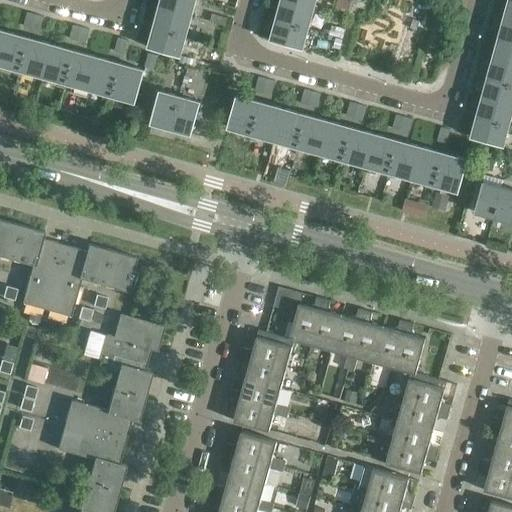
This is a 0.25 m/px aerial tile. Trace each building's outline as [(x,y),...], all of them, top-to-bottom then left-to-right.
[(191,16),(195,0),(162,0),(160,8),(191,16)] [(308,28),(313,9),(283,0),(277,20),(308,28)] [(313,9),(315,0),(282,0),(283,0),(313,9)] [(186,35),(191,16),(160,8),(155,27),(186,35)] [(35,21),(37,14),(29,12),(27,19),(35,21)] [(226,25),(228,18),(213,13),(210,21),(226,25)] [(43,24),(45,17),(37,14),(35,21),(43,24)] [(33,28),(35,21),(27,19),(25,26),(33,28)] [(303,48),(308,28),(277,20),(272,39),(280,41),(280,42),(282,43),(283,42),(303,48)] [(511,43),(511,22),(505,20),(499,40),(511,43)] [(41,31),(43,24),(35,21),(33,28),(41,31)] [(81,34),(83,27),(75,25),(73,32),(81,34)] [(343,37),(344,30),(332,26),(330,33),(343,37)] [(89,36),(91,29),(83,27),(81,34),(89,36)] [(180,55),(186,35),(155,27),(150,47),(180,55)] [(0,63),(21,69),(29,38),(7,32),(0,55),(0,63)] [(79,41),(81,34),(73,32),(71,39),(79,41)] [(87,43),(89,36),(81,34),(79,41),(87,43)] [(220,43),(222,36),(214,34),(213,41),(220,43)] [(126,47),(128,40),(119,37),(117,44),(126,47)] [(44,75),(52,45),(29,38),(21,69),(44,75)] [(511,63),(511,43),(499,40),(494,59),(511,63)] [(124,53),(126,47),(117,44),(115,51),(124,53)] [(67,82),(75,51),(52,45),(44,75),(67,82)] [(89,88),(98,57),(75,51),(67,82),(89,88)] [(156,62),(158,55),(149,53),(147,60),(156,62)] [(112,94),(121,64),(98,57),(89,88),(112,94)] [(511,84),(511,63),(494,59),(489,78),(511,84)] [(154,69),(156,62),(147,60),(145,67),(154,69)] [(138,90),(144,70),(121,64),(112,94),(136,101),(138,93),(139,90),(138,90)] [(266,85),(267,78),(259,76),(257,83),(266,85)] [(274,88),(276,81),(267,78),(266,85),(274,88)] [(511,105),(511,84),(489,78),(483,98),(511,105)] [(264,92),(266,85),(257,83),(256,90),(264,92)] [(272,95),(274,88),(266,85),(264,92),(272,95)] [(311,98),(313,91),(305,89),(303,96),(311,98)] [(172,127),(181,97),(161,91),(155,111),(154,114),(155,114),(152,122),(172,127)] [(319,100),(321,93),(313,91),(311,98),(319,100)] [(67,110),(70,98),(63,96),(60,109),(67,110)] [(252,133),(261,102),(238,96),(232,116),(231,118),(231,119),(229,127),(252,133)] [(309,105),(311,98),(303,96),(301,103),(309,105)] [(206,120),(210,105),(181,97),(172,127),(192,133),(194,125),(195,122),(196,117),(206,120)] [(317,107),(319,100),(311,98),(309,105),(317,107)] [(509,125),(511,113),(511,105),(483,98),(478,117),(509,125)] [(275,140),(284,109),(261,102),(252,133),(275,140)] [(357,111),(359,104),(351,102),(349,109),(357,111)] [(365,113),(367,106),(359,104),(357,111),(365,113)] [(298,146),(307,115),(284,109),(275,140),(298,146)] [(355,118),(357,111),(349,109),(347,115),(355,118)] [(363,120),(365,113),(357,111),(355,118),(363,120)] [(403,123),(405,117),(397,114),(395,121),(403,123)] [(321,152),(330,122),(307,115),(298,146),(321,152)] [(411,126),(413,119),(405,117),(403,123),(411,126)] [(503,145),(509,125),(478,117),(473,136),(481,139),(483,140),(483,139),(503,145)] [(401,130),(403,123),(395,121),(393,128),(401,130)] [(344,159),(352,128),(330,122),(321,152),(344,159)] [(409,133),(411,126),(403,123),(401,130),(409,133)] [(449,136),(451,129),(442,127),(440,134),(449,136)] [(367,165),(375,134),(352,128),(344,159),(367,165)] [(390,171),(398,141),(375,134),(367,165),(390,171)] [(447,143),(449,136),(440,134),(438,141),(447,143)] [(413,178),(421,147),(398,141),(390,171),(413,178)] [(479,152),(481,145),(472,142),(470,149),(479,152)] [(436,184),(444,153),(421,147),(413,178),(436,184)] [(477,159),(479,152),(470,149),(468,156),(477,159)] [(462,180),(467,160),(444,153),(436,184),(459,190),(461,182),(462,180)] [(286,183),(289,176),(278,172),(276,179),(286,183)] [(495,217),(503,186),(484,181),(475,212),(495,217)] [(511,188),(503,186),(495,217),(511,221),(511,188)] [(127,290),(137,257),(88,243),(87,249),(43,237),(44,231),(0,218),(0,254),(33,264),(22,302),(71,315),(81,277),(127,290)] [(275,305),(290,309),(296,288),(281,284),(275,305)] [(15,300),(18,288),(6,285),(3,297),(15,300)] [(330,307),(332,300),(318,296),(316,303),(323,305),(330,307)] [(312,344),(323,305),(316,303),(311,305),(300,302),(290,338),(295,339),(312,344)] [(333,350),(343,314),(332,311),(330,307),(323,305),(312,344),(333,350)] [(90,321),(93,309),(82,306),(78,318),(90,321)] [(371,318),(373,312),(359,308),(357,314),(364,316),(371,318)] [(99,323),(103,312),(95,310),(92,321),(99,323)] [(112,511),(126,465),(119,463),(132,419),(138,421),(152,372),(145,370),(151,349),(158,351),(165,326),(120,313),(114,336),(106,334),(105,335),(90,331),(84,354),(99,358),(99,359),(120,365),(107,409),(71,399),(58,448),(94,458),(78,511),(112,511)] [(354,355),(364,316),(357,314),(353,317),(343,314),(333,350),(349,354),(354,355)] [(374,361),(384,326),(374,323),(371,318),(364,316),(354,355),(359,357),(374,361)] [(413,330),(415,323),(401,319),(399,326),(406,328),(413,330)] [(395,367),(406,328),(399,326),(394,328),(384,326),(374,361),(395,367)] [(417,373),(427,337),(416,334),(413,330),(406,328),(395,367),(412,371),(417,373)] [(295,339),(290,338),(271,332),(259,329),(258,335),(294,345),(295,339)] [(288,367),(294,345),(258,335),(255,346),(250,349),(248,356),(288,367)] [(246,363),(248,356),(250,349),(244,347),(240,361),(246,363)] [(355,370),(359,357),(354,355),(349,354),(345,367),(355,370)] [(282,388),(288,367),(248,356),(246,363),(249,368),(246,378),(282,388)] [(0,371),(10,374),(13,362),(1,359),(0,364),(0,371)] [(48,366),(32,362),(28,377),(43,382),(48,366)] [(448,381),(434,378),(417,373),(412,371),(410,378),(446,388),(448,381)] [(277,404),(282,388),(246,378),(243,388),(238,391),(237,398),(276,409),(277,404)] [(443,399),(446,388),(410,378),(404,399),(444,410),(445,403),(443,399)] [(235,405),(237,398),(238,391),(232,389),(228,403),(235,405)] [(31,411),(34,400),(23,396),(19,408),(31,411)] [(270,430),(275,414),(276,409),(237,398),(235,405),(237,409),(234,420),(270,430)] [(442,417),(444,410),(404,399),(398,420),(434,430),(437,420),(442,417)] [(448,419),(452,405),(445,403),(444,410),(442,417),(448,419)] [(288,417),(291,407),(277,404),(276,409),(275,414),(288,417)] [(511,429),(511,405),(508,404),(505,416),(500,418),(498,425),(511,429)] [(496,432),(498,425),(500,418),(494,417),(490,431),(496,432)] [(431,440),(434,430),(398,420),(394,436),(392,441),(432,452),(434,445),(431,440)] [(511,451),(511,429),(498,425),(496,432),(499,437),(496,447),(511,451)] [(273,457),(278,441),(242,431),(239,442),(234,444),(232,451),(272,462),(273,457)] [(391,446),(392,441),(394,436),(381,432),(378,442),(391,446)] [(430,459),(432,452),(392,441),(391,446),(387,463),(422,472),(425,462),(430,459)] [(230,458),(232,451),(234,444),(228,443),(224,457),(230,458)] [(436,461),(440,447),(434,445),(432,452),(430,459),(436,461)] [(511,451),(496,447),(493,457),(489,460),(487,467),(511,474),(511,451)] [(270,467),(272,462),(232,451),(230,458),(233,463),(230,473),(266,483),(270,467)] [(284,471),(286,461),(273,457),(272,462),(270,467),(284,471)] [(485,474),(487,467),(489,460),(482,458),(478,472),(485,474)] [(511,497),(511,474),(487,467),(485,474),(487,479),(484,490),(511,497)] [(407,488),(410,477),(374,468),(370,484),(368,489),(408,500),(410,493),(407,488)] [(262,499),(266,483),(230,473),(227,483),(223,486),(221,493),(260,504),(262,499)] [(367,494),(368,489),(370,484),(357,480),(354,490),(367,494)] [(219,500),(221,493),(223,486),(216,484),(212,498),(219,500)] [(406,507),(408,500),(368,489),(367,494),(362,510),(369,511),(400,511),(401,510),(406,507)] [(258,511),(259,509),(260,504),(221,493),(219,500),(221,505),(219,511),(258,511)] [(412,509),(416,495),(410,493),(408,500),(406,507),(412,509)] [(269,511),(272,511),(275,503),(262,499),(260,504),(259,509),(269,511)] [(511,511),(511,505),(492,500),(489,511),(487,511),(511,511)]
